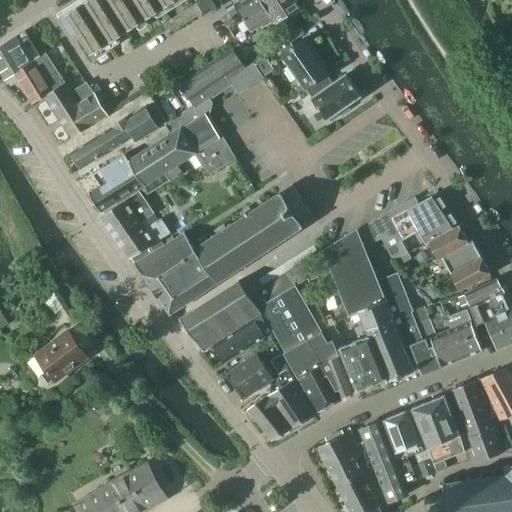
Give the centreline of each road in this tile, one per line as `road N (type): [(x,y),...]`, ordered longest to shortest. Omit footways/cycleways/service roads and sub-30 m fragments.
road 1 (residential): [(271,463),(161,324),(32,129),(0,96)]
road 2 (residential): [(511,270),(315,0)]
road 3 (residential): [(271,463),(350,413),(511,351)]
